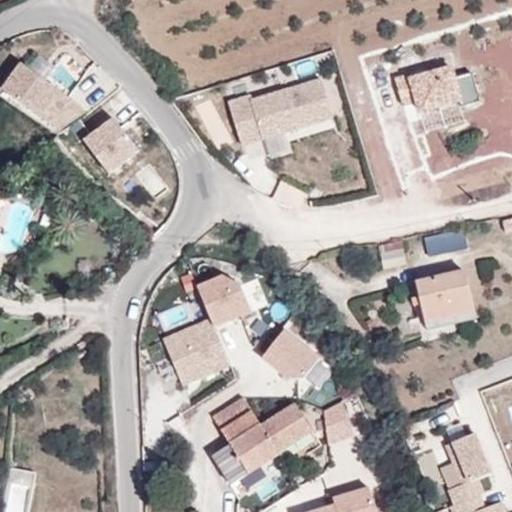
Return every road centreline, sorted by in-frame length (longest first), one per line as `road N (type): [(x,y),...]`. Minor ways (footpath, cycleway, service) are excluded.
road 1 (residential): [(51,6),(69,10),(126,53),(166,95),(207,177),(200,209),(140,279),(125,312)]
road 2 (residential): [(125,312),(131,511)]
